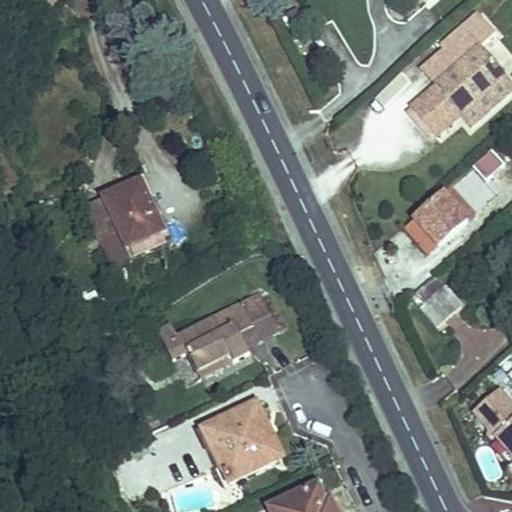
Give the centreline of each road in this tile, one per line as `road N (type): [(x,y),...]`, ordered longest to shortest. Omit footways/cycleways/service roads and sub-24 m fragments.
road 1 (secondary): [(201,0),(444,511)]
road 2 (unknown): [(102,0),(210,188)]
road 3 (residential): [(383,511),(330,403),(293,380)]
